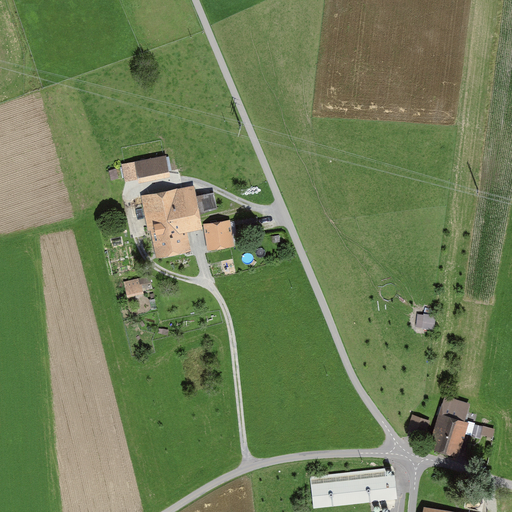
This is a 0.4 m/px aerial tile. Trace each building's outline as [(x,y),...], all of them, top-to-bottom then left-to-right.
[(167,176),(163,157),(132,163),(135,180),(136,183),(167,176)] [(131,163),(120,165),(124,183),(135,180),(132,163),(131,163)] [(140,196),(154,259),(189,251),(185,232),(199,229),(188,185),(140,196)] [(225,222),(204,226),(210,251),(230,246),(225,222)] [(148,275),(122,281),(125,297),(142,294),(140,287),(150,284),(148,275)] [(416,322),(433,325),(435,312),(419,309),(416,322)] [(410,313),(398,312),(397,327),(409,328),(410,313)] [(469,405),(440,398),(427,450),(457,457),(469,405)] [(429,421),(410,415),(405,431),(424,437),(429,421)] [(309,478),(313,510),(397,500),(393,468),(309,478)]
